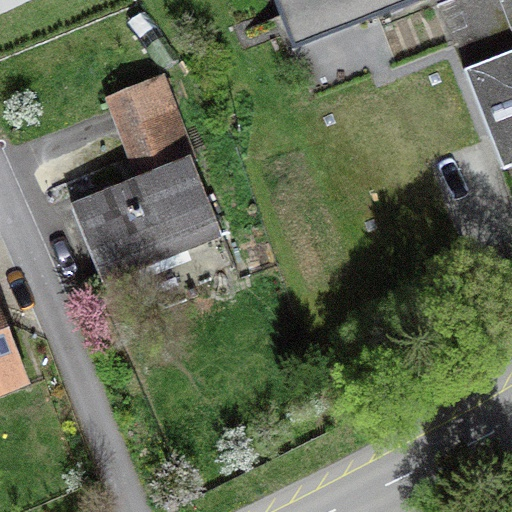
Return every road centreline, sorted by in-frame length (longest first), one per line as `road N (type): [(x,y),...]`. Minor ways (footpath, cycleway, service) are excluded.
road 1 (residential): [(131,511),(0,185)]
road 2 (secondary): [(329,511),(511,420)]
